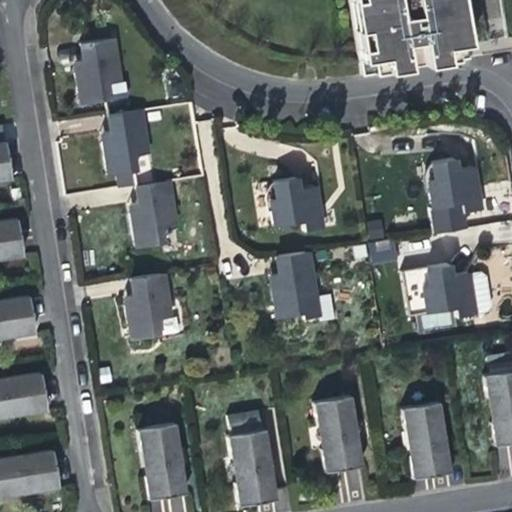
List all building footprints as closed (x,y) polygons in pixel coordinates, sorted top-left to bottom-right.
[(347,0),(358,73),(404,66),(411,55),(410,50),(440,45),(442,60),(467,56),(458,0),(347,0)] [(76,106),(103,102),(101,87),(115,85),(108,41),(76,46),(79,62),(80,72),(71,73),(76,106)] [(428,62),(442,60),(440,45),(410,50),(411,55),(404,66),(428,62)] [(70,64),(71,73),(80,72),(79,62),(70,64)] [(128,156),(142,154),(135,111),(104,116),(107,132),(109,142),(99,144),(104,176),(130,172),(128,156)] [(97,133),(99,144),(109,142),(107,132),(97,133)] [(431,207),(459,203),(460,211),(479,208),(475,186),(472,166),(454,169),(453,159),(431,163),(433,179),(427,180),(431,207)] [(321,228),(314,186),(297,189),(296,178),(273,182),(275,198),(269,199),(273,227),(302,223),(303,231),(321,228)] [(137,214),(129,215),(132,234),(134,247),(160,243),(158,228),(172,226),(165,182),(133,187),(135,204),(137,214)] [(127,205),(129,215),(137,214),(135,204),(127,205)] [(0,238),(16,236),(13,219),(0,221),(0,238)] [(17,245),(16,236),(0,238),(0,260),(19,258),(17,245)] [(368,241),(369,261),(393,260),(393,240),(368,241)] [(301,312),(302,321),(318,318),(318,322),(333,320),(329,296),(315,298),(308,254),(276,259),(277,269),(280,284),(270,285),(275,316),(301,312)] [(479,270),(467,272),(450,275),(448,264),(400,272),(406,315),(453,308),(455,316),(486,312),(488,305),(483,276),(479,270)] [(132,306),(124,307),(129,340),(155,336),(153,320),(167,318),(160,275),(128,280),(130,296),(132,306)] [(123,297),(124,307),(132,306),(130,296),(123,297)] [(0,331),(7,330),(9,330),(8,318),(28,315),(25,297),(0,301),(0,331)] [(31,336),(28,315),(8,318),(9,330),(7,330),(8,339),(31,336)] [(494,395),(497,419),(498,421),(510,420),(511,431),(511,369),(481,374),(485,396),(494,395)] [(0,409),(19,407),(21,407),(20,395),(40,392),(37,375),(0,380),(0,409)] [(41,402),(40,392),(20,395),(21,407),(19,407),(20,416),(43,413),(41,402)] [(323,423),(326,447),(327,450),(340,448),(343,468),(359,466),(348,396),(310,402),(314,424),(323,423)] [(413,439),(416,454),(416,456),(429,454),(432,474),(449,472),(438,401),(400,407),(403,430),(412,428),(413,439)] [(238,456),(242,481),(242,483),(255,481),(258,501),(273,499),(262,429),(259,430),(256,410),(226,415),(229,434),(225,435),(229,458),(238,456)] [(502,442),(511,440),(511,431),(510,420),(498,421),(497,419),(489,421),(492,444),(502,442)] [(146,452),(150,476),(150,478),(163,476),(166,497),(182,494),(172,424),(134,430),(137,453),(146,452)] [(327,450),(326,447),(318,448),(321,471),(343,468),(340,448),(327,450)] [(5,488),(30,485),(32,484),(31,471),(51,468),(48,452),(0,459),(0,498),(7,497),(5,488)] [(416,456),(416,454),(407,455),(410,477),(432,474),(429,454),(416,456)] [(54,490),(51,468),(31,471),(32,484),(30,485),(31,494),(54,490)] [(157,498),(166,497),(163,476),(150,478),(150,476),(141,478),(144,500),(157,498)] [(236,505),(258,501),(255,481),(242,483),(242,481),(232,483),(236,505)]
